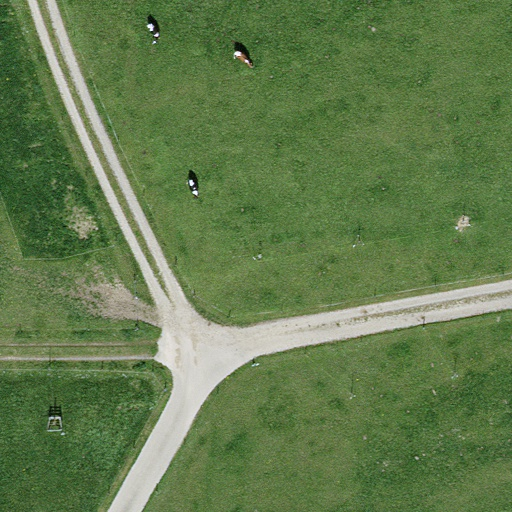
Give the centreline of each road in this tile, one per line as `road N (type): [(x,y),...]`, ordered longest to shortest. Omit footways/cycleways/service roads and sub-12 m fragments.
road 1 (track): [(511,292),(205,350),(118,511)]
road 2 (track): [(42,0),(141,250),(205,350)]
road 3 (track): [(0,352),(205,350)]
